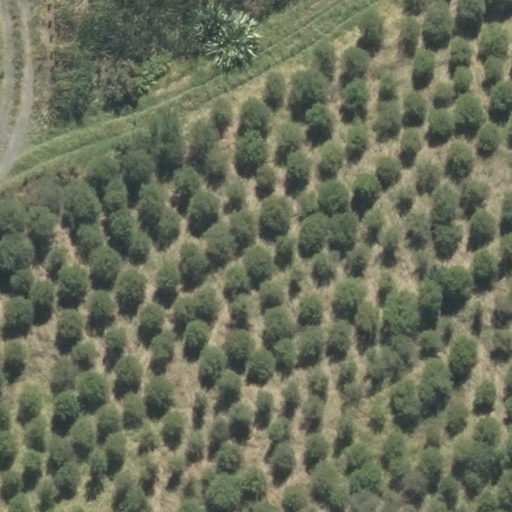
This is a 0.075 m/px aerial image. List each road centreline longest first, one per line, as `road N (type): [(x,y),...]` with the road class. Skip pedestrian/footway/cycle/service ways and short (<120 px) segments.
road 1 (track): [(0,179),(293,0)]
road 2 (track): [(0,177),(14,81),(7,0)]
